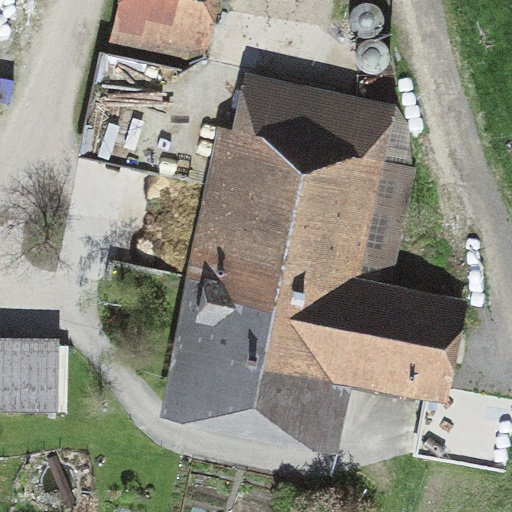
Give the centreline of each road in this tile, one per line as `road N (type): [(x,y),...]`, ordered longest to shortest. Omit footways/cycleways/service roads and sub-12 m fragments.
road 1 (track): [(377,418),(336,465),(230,454),(160,430),(61,318),(73,259),(69,153),(47,90),(77,0)]
road 2 (track): [(511,326),(495,252),(409,0)]
